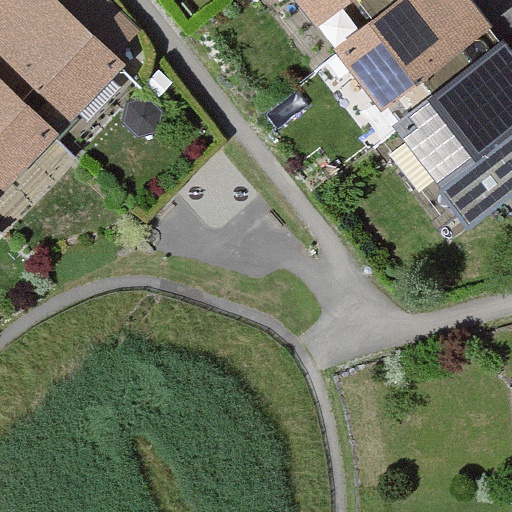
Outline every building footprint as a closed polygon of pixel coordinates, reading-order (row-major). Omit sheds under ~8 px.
[(4,0),(0,5),(0,54),(71,123),(122,70),(112,60),(137,34),(102,0),(4,0)] [(357,0),(296,0),(319,30),(357,0)] [(486,30),(462,0),(411,0),(339,56),(382,110),(486,30)] [(511,61),(504,51),(397,135),(471,229),(511,196),(511,61)] [(0,88),(0,176),(44,132),(0,88)]
